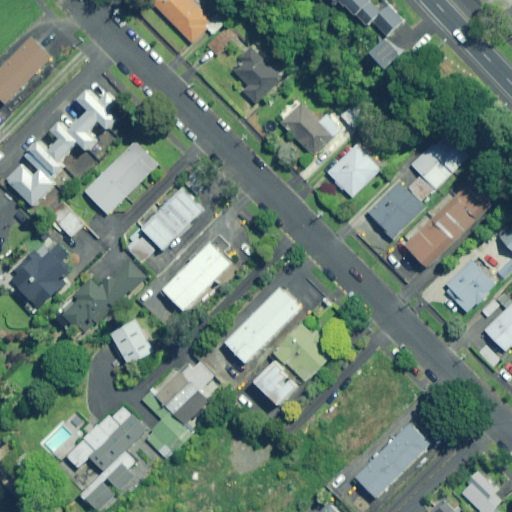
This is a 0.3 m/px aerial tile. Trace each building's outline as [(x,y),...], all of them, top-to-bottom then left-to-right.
[(213,23),(189,0),(152,0),(150,3),(192,45),(213,23)] [(319,0),(331,12),(341,3),(367,29),(374,22),(389,38),(405,22),(388,5),(382,11),(372,0),(319,0)] [(511,6),(502,13),(511,27),(511,6)] [(53,58),(32,38),(0,71),(0,99),(7,106),(53,58)] [(401,56),(385,41),(371,56),(387,70),(401,56)] [(278,82),(247,51),(229,69),(246,86),(241,92),(255,105),(278,82)] [(100,103),(89,92),(79,101),(90,112),(70,132),(61,123),(52,131),(62,141),(50,153),(41,143),(27,157),(41,171),(34,178),(22,166),(7,181),(34,208),(56,185),(52,181),(65,168),(60,163),(79,144),(88,152),(98,142),(89,134),(100,123),(109,131),(119,121),(110,112),(118,103),(109,94),(100,103)] [(351,101),(336,116),(329,108),(316,121),(300,105),(280,125),(314,158),(333,139),(346,125),(351,131),(366,116),(351,101)] [(405,190),(398,183),(368,214),(395,240),(425,209),(419,204),(433,190),(434,189),(466,157),(443,135),(411,167),(419,175),(405,190)] [(159,166),(136,143),(85,193),(108,216),(159,166)] [(381,169),(357,145),(328,174),(352,199),(381,169)] [(496,201),(473,178),(405,246),(428,269),(485,212),(496,201)] [(205,210),(183,189),(126,248),(143,265),(160,247),(165,252),(205,210)] [(84,227),(67,208),(54,220),(72,239),(84,227)] [(511,222),(497,238),(511,252),(511,222)] [(68,256),(58,245),(42,261),(38,257),(12,282),(41,311),(66,286),(62,283),(71,274),(61,263),(68,256)] [(232,265),(211,245),(164,291),(185,312),(232,265)] [(496,288),(472,262),(447,286),(458,298),(455,301),(468,314),(496,288)] [(147,279),(131,263),(103,292),(92,280),(76,297),(79,300),(65,315),(80,330),(89,320),(92,323),(110,303),(115,308),(130,292),(131,294),(147,279)] [(301,311),(280,290),(226,344),(247,365),(301,311)] [(499,307),(493,301),(481,312),(487,319),(499,307)] [(511,346),(511,304),(485,332),(506,353),(511,346)] [(153,353),(136,321),(111,334),(129,366),(153,353)] [(338,352),(314,329),(305,338),(297,330),(275,354),(280,358),(255,382),(280,407),(305,382),(307,384),(338,352)] [(500,360),(486,347),(479,354),(493,368),(500,360)] [(212,378),(193,360),(178,376),(168,367),(147,390),(185,426),(207,403),(197,394),(212,378)] [(379,411),(357,389),(323,423),(335,436),(326,445),(349,467),(361,455),(348,442),(353,437),(362,446),(376,432),(367,423),(379,411)] [(147,431),(124,409),(113,420),(110,417),(70,459),(81,469),(91,459),(107,474),(84,497),(99,511),(100,511),(134,477),(129,471),(136,464),(125,454),(147,431)] [(432,445),(412,425),(357,479),(378,499),(432,445)] [(210,450),(196,435),(175,455),(189,470),(210,450)] [(321,445),(312,436),(295,452),(303,462),(321,445)] [(287,470),(244,511),(289,511),(309,493),(287,470)] [(491,511),(506,498),(479,472),(460,493),(479,511),(491,511)] [(355,487),(345,477),(330,491),(340,501),(355,487)] [(148,507),(151,511),(201,511),(199,507),(181,479),(172,485),(160,492),(163,497),(148,507)] [(462,511),(454,503),(450,506),(444,500),(430,511),(462,511)]
